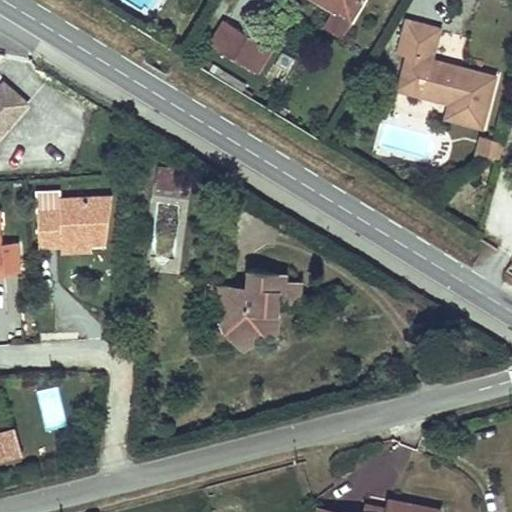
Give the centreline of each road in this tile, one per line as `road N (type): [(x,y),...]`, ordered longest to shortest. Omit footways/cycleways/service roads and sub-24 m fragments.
road 1 (secondary): [(3,0),(511,312)]
road 2 (unclassified): [(11,511),(511,380)]
road 3 (unknown): [(437,400),(399,334),(351,278),(317,257),(260,247)]
